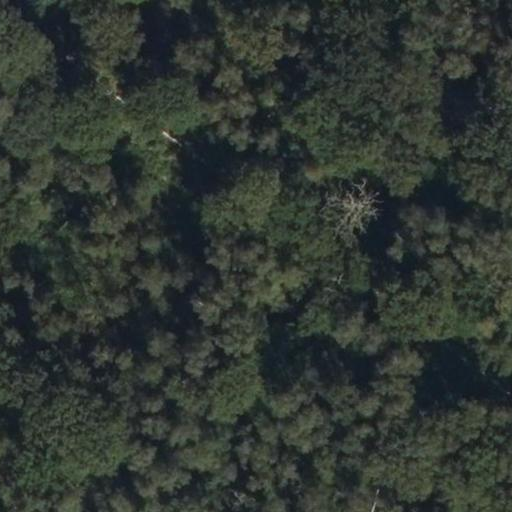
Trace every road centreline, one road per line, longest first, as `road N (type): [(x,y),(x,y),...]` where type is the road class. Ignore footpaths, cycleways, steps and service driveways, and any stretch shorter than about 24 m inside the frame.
road 1 (track): [(511,380),(118,109),(0,13)]
road 2 (track): [(511,43),(356,269)]
